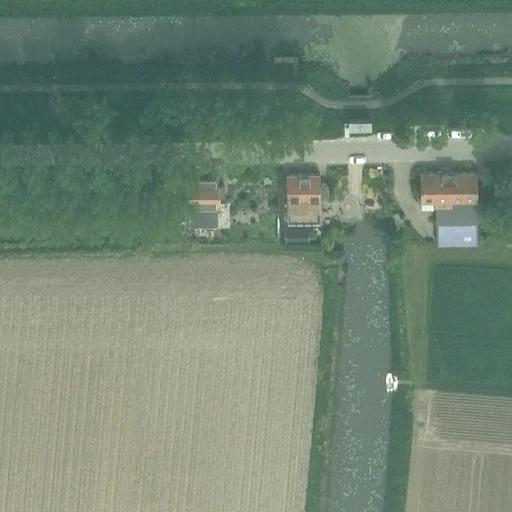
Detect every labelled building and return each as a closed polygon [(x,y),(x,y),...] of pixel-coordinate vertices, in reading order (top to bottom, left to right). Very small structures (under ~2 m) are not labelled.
[(372,129),(372,119),(349,120),(349,130),(372,129)] [(478,171),(421,171),(421,198),(437,198),(437,204),(437,223),(478,223),(478,217),(478,198),(478,171)] [(287,174),(287,207),(287,223),(321,223),(321,196),(329,196),(329,183),(321,183),(321,174),(287,174)] [(185,175),(185,206),(185,223),(219,223),(219,195),(225,195),(225,184),(219,184),(219,175),(185,175)] [(309,227),(286,227),(286,241),(309,241),(309,227)]
